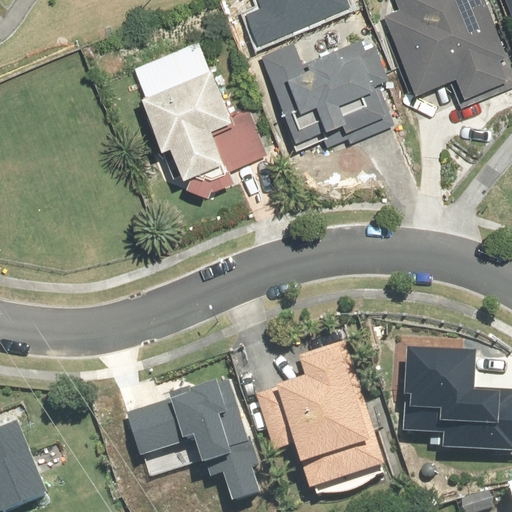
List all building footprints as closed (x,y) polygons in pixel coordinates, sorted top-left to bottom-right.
[(403,0),(406,5),(391,12),(426,88),(465,71),(475,92),(490,85),(494,94),(511,86),(511,55),(511,54),(511,53),(511,41),(492,0),(403,0)] [(348,117),(357,138),(399,121),(394,110),(396,109),(385,82),(397,76),(380,41),(371,45),(366,35),(309,60),(298,38),(267,53),(307,135),(348,117)] [(222,61),(154,91),(174,137),(165,141),(181,174),(188,171),(201,183),(220,190),(223,183),(246,174),(241,164),(272,151),(253,108),(243,112),(222,61)] [(391,464),(348,339),(302,355),(309,376),(259,393),(279,450),(302,442),(318,488),(391,464)] [(410,344),(406,429),(448,431),(447,445),(511,447),(511,388),(479,387),(480,348),(410,344)] [(132,411),(145,451),(197,435),(211,476),(228,471),(237,498),(265,489),(230,380),(132,411)] [(33,445),(21,418),(0,427),(0,511),(58,486),(39,443),(33,445)]
